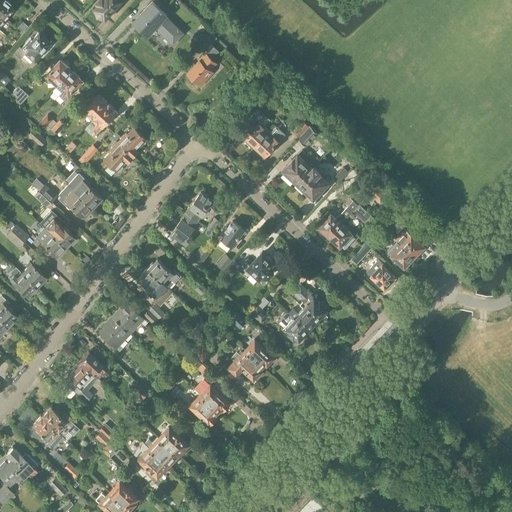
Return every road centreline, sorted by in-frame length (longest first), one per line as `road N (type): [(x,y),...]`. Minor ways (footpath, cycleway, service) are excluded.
road 1 (residential): [(0,409),(196,140)]
road 2 (residential): [(397,325),(196,140)]
road 3 (residential): [(196,140),(43,0)]
road 4 (tertiary): [(295,435),(397,325)]
road 5 (residential): [(398,511),(337,475),(295,435)]
